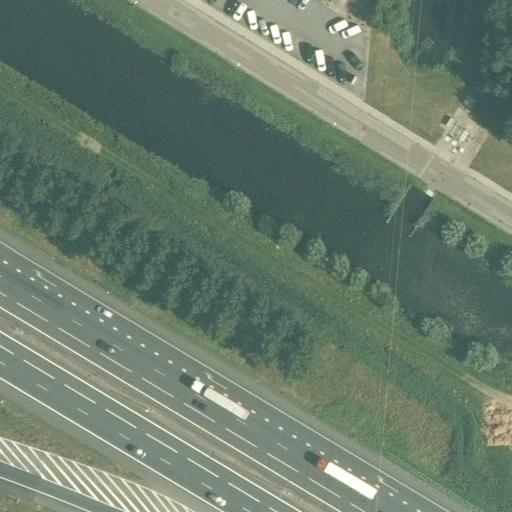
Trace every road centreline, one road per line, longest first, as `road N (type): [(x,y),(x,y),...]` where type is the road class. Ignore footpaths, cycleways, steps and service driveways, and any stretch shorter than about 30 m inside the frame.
road 1 (track): [(511,488),(487,461),(488,414),(468,385),(0,90)]
road 2 (motorway): [(382,511),(0,282)]
road 3 (unclassified): [(163,0),(511,220)]
road 4 (motorway): [(0,354),(260,511)]
